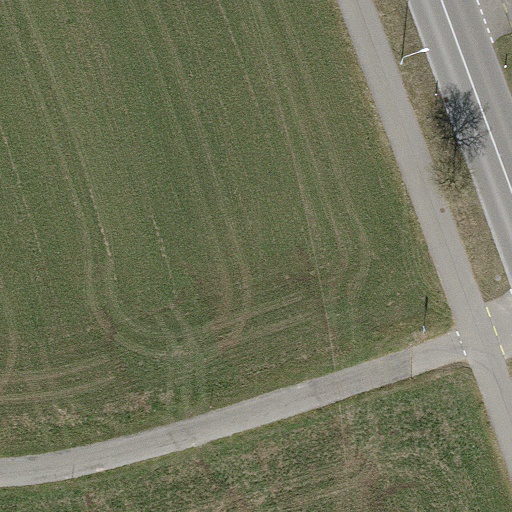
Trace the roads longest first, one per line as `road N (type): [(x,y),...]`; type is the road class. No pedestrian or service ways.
road 1 (track): [(0,471),(22,473),(335,390),(488,335)]
road 2 (secondary): [(442,0),(511,189)]
